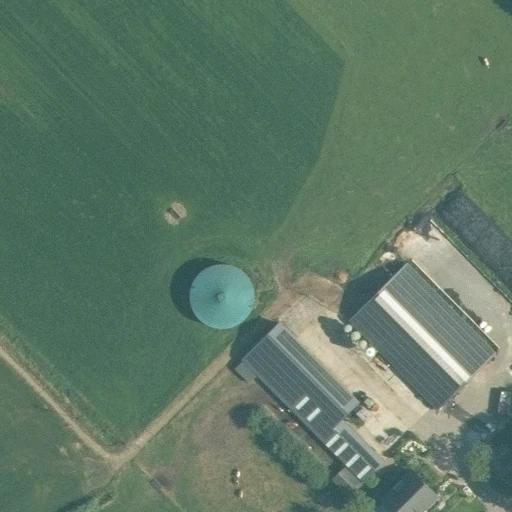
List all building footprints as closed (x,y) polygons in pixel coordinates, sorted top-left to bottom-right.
[(190,292),(189,295),(190,298),(190,300),(191,303),(191,306),(192,308),(194,311),(195,313),(197,316),(199,318),(201,320),(203,321),(206,323),(208,324),(211,325),(213,326),(216,327),(219,327),(222,327),(225,327),(227,327),(230,326),(233,325),(235,324),(238,323),(240,321),(243,320),(245,318),(247,316),(248,313),(250,311),(251,309),(252,306),(253,303),(254,300),(254,298),(254,295),(254,292),(254,289),(253,286),(252,284),(251,281),(250,279),(248,276),(247,274),(245,272),(243,270),(240,268),(238,267),(235,265),(233,264),(230,264),(227,263),(225,263),(222,262),(219,263),(216,263),(213,264),(211,264),(208,265),(206,267),(203,268),(201,270),(199,272),(197,274),(195,276),(194,279),(192,281),(191,284),(191,286),(190,289),(190,292)] [(350,319),(424,395),(438,409),(495,352),(407,263),(350,319)] [(257,374),(342,459),(347,464),(332,479),(348,496),(383,461),(341,418),(358,401),(279,322),(242,359),(243,360),(235,368),(249,383),(257,374)] [(502,442),(493,451),(499,457),(508,448),(502,442)] [(381,499),(393,511),(394,511),(419,511),(437,495),(423,481),(411,469),(381,499)]
